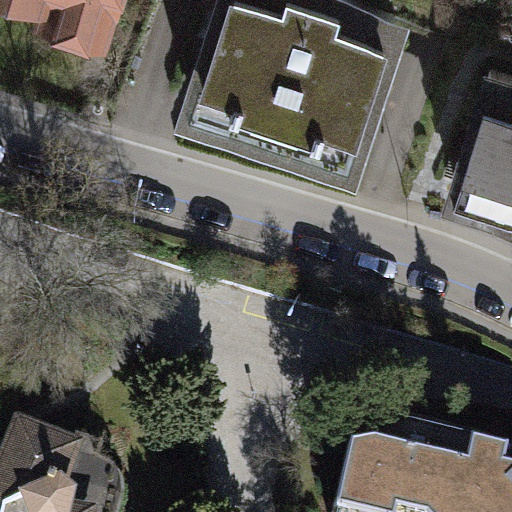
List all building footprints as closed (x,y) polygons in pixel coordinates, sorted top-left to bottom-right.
[(107,0),(58,0),(103,14),(107,0)] [(395,6),(376,0),(221,0),(190,94),(349,146),(395,6)] [(511,71),(488,66),(451,178),(511,198),(511,71)] [(511,511),(511,477),(506,476),(509,462),(478,455),(479,449),(381,429),(357,434),(340,511),(511,511)] [(0,479),(0,511),(118,511),(120,507),(120,496),(117,486),(112,477),(104,469),(22,434),(0,479)]
